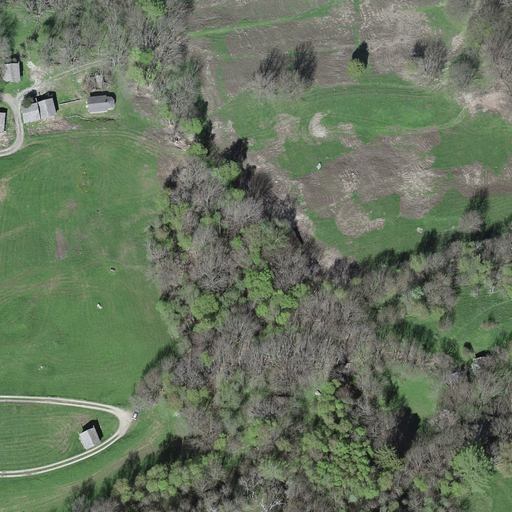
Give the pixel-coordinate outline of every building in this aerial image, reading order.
[(19,63),(1,65),(2,82),(20,81),(19,63)] [(106,95),(87,97),(88,105),(89,113),(108,110),(108,109),(113,107),(114,104),(114,99),(111,97),(107,97),(106,95)] [(52,98),(37,102),(41,119),(56,115),(52,98)] [(37,103),(20,107),(24,123),(40,119),(37,103)] [(92,430),(78,437),(85,452),(100,445),(92,430)]
